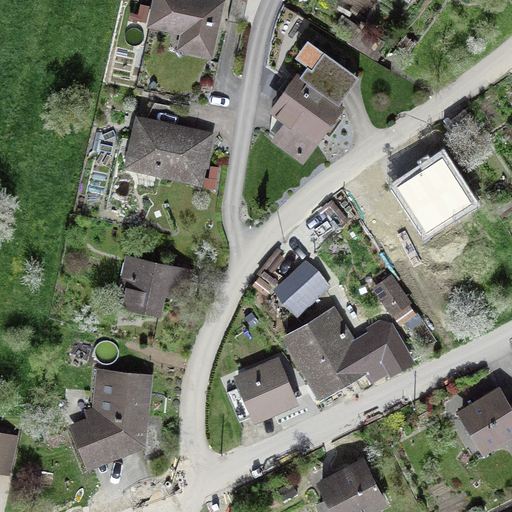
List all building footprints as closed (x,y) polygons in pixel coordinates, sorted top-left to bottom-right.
[(220,3),(205,0),(160,0),(153,35),(211,47),(220,3)] [(248,0),(234,0),(229,20),(242,24),(248,0)] [(279,113),(289,120),(277,137),(300,155),(358,77),(324,52),(279,113)] [(465,114),(446,126),(457,143),(476,131),(465,114)] [(144,128),(134,174),(204,190),(214,145),(144,128)] [(136,257),(123,303),(173,317),(186,271),(136,257)] [(329,284),(304,258),(272,288),(297,315),(329,284)] [(413,301),(392,272),(371,287),(393,316),(413,301)] [(334,305),(281,336),(318,400),(369,370),(376,382),(414,361),(391,322),(356,342),(334,305)] [(278,355),(233,374),(253,420),(298,401),(278,355)] [(99,423),(78,432),(96,473),(154,449),(160,379),(103,374),(99,423)] [(511,405),(506,394),(472,414),(495,451),(511,441),(511,405)] [(0,430),(0,473),(9,476),(19,435),(0,430)] [(362,455),(316,480),(332,511),(370,511),(387,503),(362,455)]
